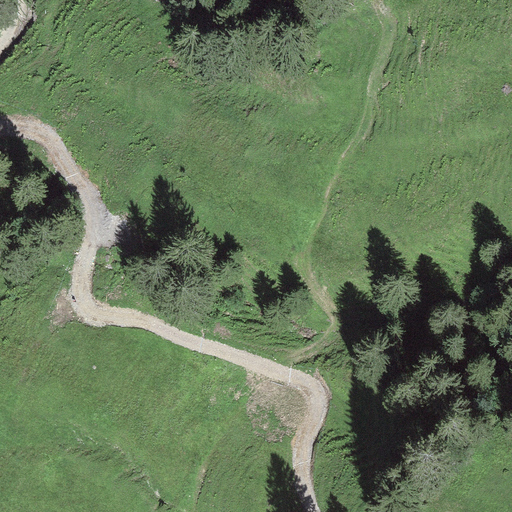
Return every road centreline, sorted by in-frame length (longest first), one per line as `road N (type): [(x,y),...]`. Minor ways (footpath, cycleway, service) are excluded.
road 1 (track): [(315,511),(296,461),(318,420),(315,383),(134,316),(85,313),(74,288),(86,242)]
road 2 (track): [(0,127),(50,140),(78,184),(86,242)]
